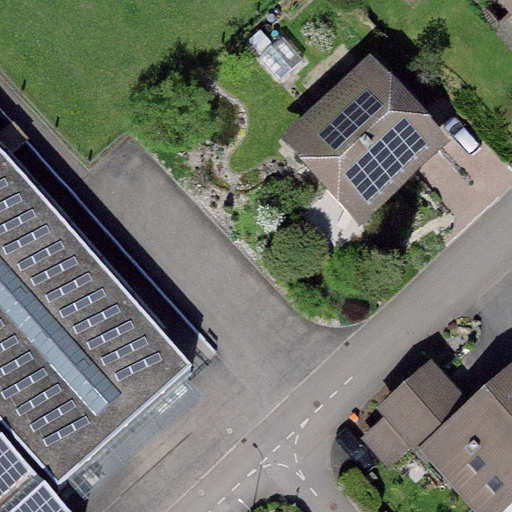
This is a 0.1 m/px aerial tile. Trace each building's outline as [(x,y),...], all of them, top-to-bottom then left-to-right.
[(511,0),(494,0),(508,15),(511,11),(511,0)] [(328,188),(338,179),(366,209),(431,149),(365,76),(289,146),(328,188)] [(0,437),(53,497),(187,376),(0,168),(0,437)] [(502,488),(510,497),(511,495),(511,378),(454,430),(415,386),(382,415),(387,420),(363,441),(387,468),(410,447),(422,460),(426,456),(476,511),(502,488)] [(0,511),(54,511),(0,451),(0,511)]
